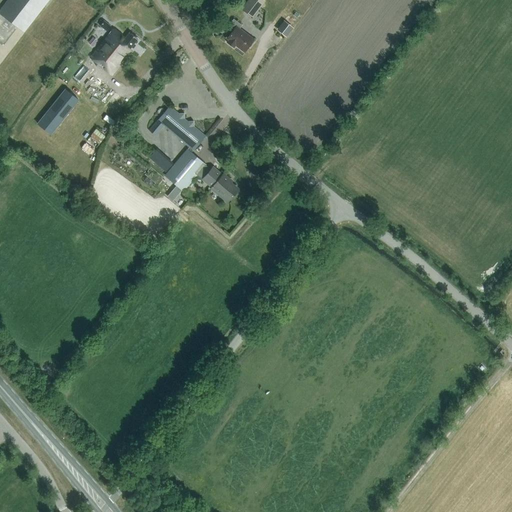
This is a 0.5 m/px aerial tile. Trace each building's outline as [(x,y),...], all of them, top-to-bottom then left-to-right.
[(8,0),(0,11),(0,13),(24,33),(49,0),(8,0)] [(265,0),(248,0),(242,8),(253,16),(265,0)] [(240,28),(242,25),(234,19),(229,26),(234,30),(228,38),(229,39),(227,42),(235,47),(237,45),(245,51),(254,39),(240,28)] [(274,30),(284,37),(292,27),(282,19),(274,30)] [(111,26),(104,20),(99,26),(106,31),(111,26)] [(131,50),(129,49),(137,39),(129,33),(125,38),(114,29),(90,58),(111,75),(131,50)] [(86,88),(95,78),(83,67),(74,77),(86,88)] [(37,123),(51,135),(79,100),(65,89),(37,123)] [(188,121),(185,119),(184,113),(179,113),(170,105),(150,130),(156,135),(164,126),(189,147),(166,175),(177,184),(183,189),(184,190),(198,174),(213,186),(212,187),(228,201),(238,189),(228,180),(229,179),(223,174),(220,177),(205,165),(206,164),(191,152),(193,150),(194,150),(206,136),(195,127),(194,122),(188,121)] [(95,128),(89,135),(97,142),(103,136),(95,128)] [(177,184),(167,196),(173,201),(183,189),(177,184)]
